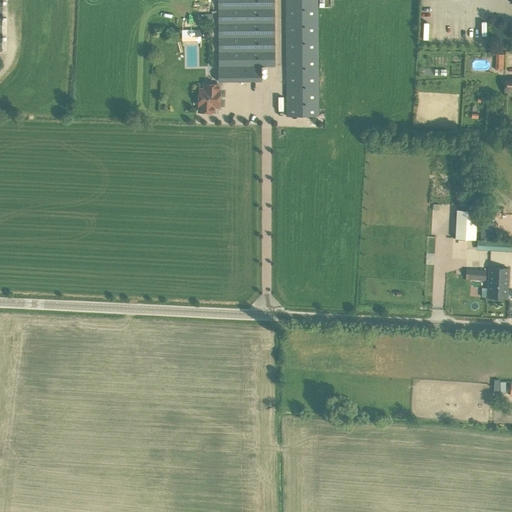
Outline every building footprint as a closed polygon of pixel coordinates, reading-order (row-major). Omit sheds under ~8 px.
[(218,0),(219,80),(261,80),(261,65),(275,65),(274,0),(218,0)] [(317,0),(285,0),(286,115),(318,114),(317,0)] [(496,55),(495,69),(504,70),(504,55),(496,55)] [(200,88),(199,110),(211,111),(211,106),(219,106),(220,84),(204,83),(204,88),(200,88)] [(475,238),(476,209),(456,208),(455,237),(475,238)] [(494,221),(481,221),(480,240),(493,241),(494,221)] [(511,242),(478,241),(478,250),(511,252),(511,242)] [(465,269),(465,280),(486,281),(487,267),(467,266),(466,269),(465,269)] [(479,285),(478,297),(506,299),(508,269),(489,267),(488,286),(479,285)] [(361,285),(362,291),(371,289),(369,283),(361,285)] [(388,383),(490,386),(490,375),(389,371),(388,383)]
